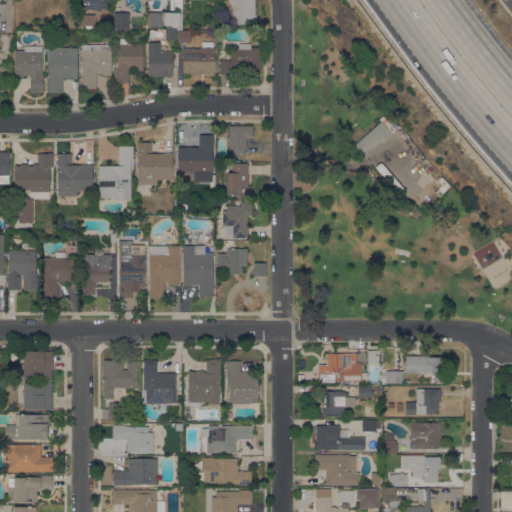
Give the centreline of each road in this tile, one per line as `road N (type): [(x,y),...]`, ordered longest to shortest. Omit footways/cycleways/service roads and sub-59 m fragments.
road 1 (residential): [(279,511),(279,0)]
road 2 (residential): [(485,329),(0,330)]
road 3 (residential): [(281,103),(0,124)]
road 4 (residential): [(481,511),(485,329)]
road 5 (residential): [(82,511),(82,331)]
